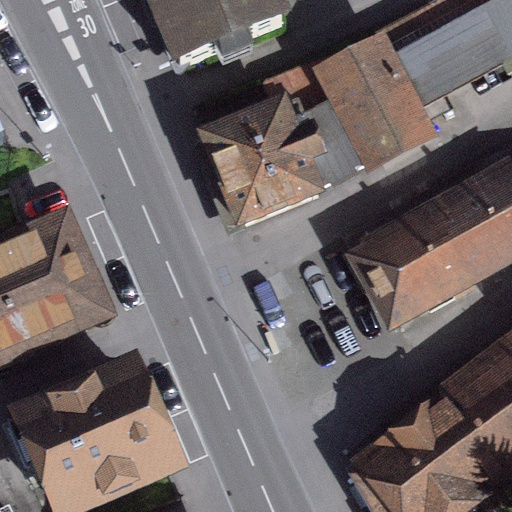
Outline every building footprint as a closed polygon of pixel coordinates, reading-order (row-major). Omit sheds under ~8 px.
[(150,0),(180,71),(281,29),(269,0),(150,0)] [(319,202),(313,187),(362,156),(367,170),(428,140),(414,112),(498,62),(500,66),(511,59),(511,13),(504,0),(448,0),(432,9),(374,40),(271,82),(282,110),(208,140),(210,145),(205,147),(239,229),(245,226),(247,232),(319,202)] [(427,0),(432,9),(448,0),(427,0)] [(370,246),(356,254),(394,321),(511,254),(511,178),(375,256),(370,246)] [(63,229),(0,255),(0,374),(28,363),(24,352),(102,317),(81,271),(63,229)] [(426,424),(352,481),(371,511),(458,511),(511,471),(511,358),(461,397),(454,388),(419,414),(426,424)] [(53,413),(7,432),(26,478),(47,469),(65,511),(75,511),(169,473),(130,379),(93,394),(93,392),(51,409),(53,413)]
